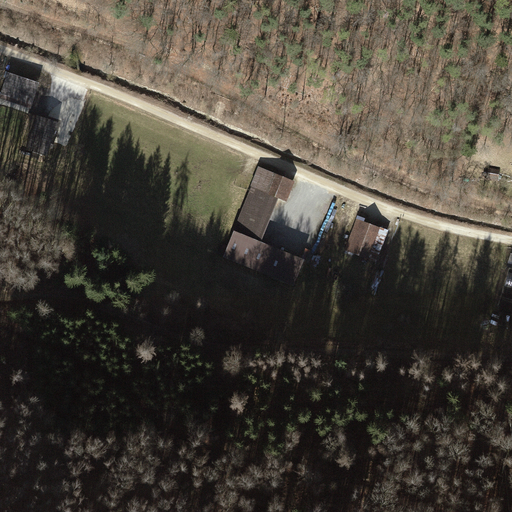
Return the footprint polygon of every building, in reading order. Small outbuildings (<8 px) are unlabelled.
[(43,82),(10,71),(1,97),(33,107),(43,82)] [(60,119),(38,113),(28,149),(49,157),(60,119)] [(500,168),(490,166),(488,175),(499,177),(500,168)] [(297,183),(260,168),(252,187),(254,188),(283,200),(289,202),(297,183)] [(283,200),(254,188),(234,235),(265,247),(283,200)] [(389,231),(357,220),(346,251),(378,262),(389,231)]
